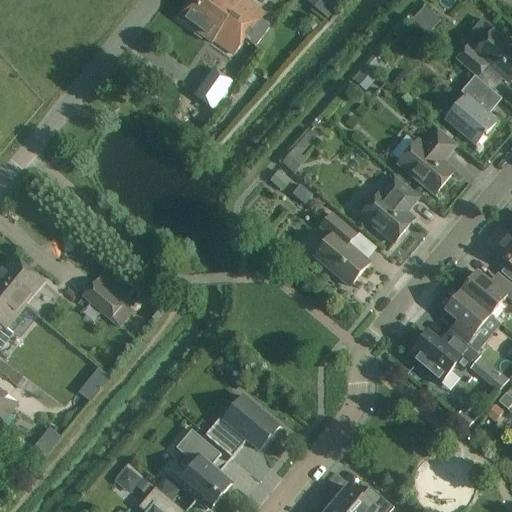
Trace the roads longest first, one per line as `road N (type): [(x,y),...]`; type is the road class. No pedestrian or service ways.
road 1 (residential): [(267,511),(352,411),(360,351),(511,156)]
road 2 (unclassified): [(0,185),(153,0)]
